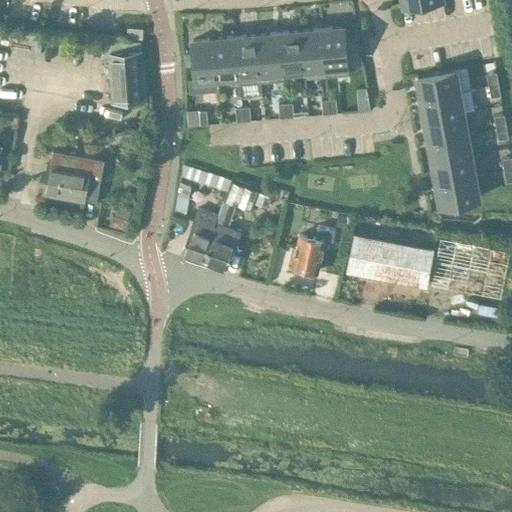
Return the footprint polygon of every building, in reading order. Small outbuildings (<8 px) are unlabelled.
[(344,26),(321,28),(325,66),(325,75),(349,73),(344,26)] [(127,32),(126,37),(142,38),(143,32),(143,28),(127,27),(127,32)] [(325,66),(321,28),(300,30),(304,68),(325,66)] [(304,68),(300,30),(279,32),(282,70),(283,70),(304,68)] [(282,70),(279,32),(258,34),(262,81),(284,79),(283,70),(282,70)] [(262,81),(258,34),(236,36),(239,74),(240,83),(262,81)] [(239,74),(236,36),(215,38),(218,76),(239,74)] [(218,76),(215,38),(192,40),(196,78),(218,76)] [(141,50),(109,52),(113,100),(145,98),(141,50)] [(455,68),(417,75),(421,97),(459,90),(455,68)] [(486,73),(488,84),(498,83),(496,71),(486,73)] [(500,95),(498,83),(488,84),(490,97),(500,95)] [(463,112),(459,90),(421,97),(425,119),(463,112)] [(335,98),(328,99),(329,113),(337,112),(335,98)] [(329,113),(328,99),(321,99),(322,114),(329,113)] [(286,117),(285,102),(278,103),(279,117),(286,117)] [(292,102),(285,102),(286,117),(294,116),(292,102)] [(244,121),(242,106),(235,107),(236,121),(244,121)] [(249,106),(242,106),(244,121),(251,120),(249,106)] [(199,110),(200,124),(207,124),(206,109),(199,110)] [(467,133),(463,112),(425,119),(429,140),(467,133)] [(504,114),(494,116),(496,128),(506,126),(504,114)] [(508,138),(506,126),(496,128),(498,139),(508,138)] [(470,154),(467,133),(429,140),(433,161),(470,154)] [(45,176),(43,190),(60,193),(59,196),(84,201),(84,199),(96,201),(104,159),(52,150),(50,161),(48,161),(45,176)] [(474,176),(470,154),(433,161),(437,182),(474,176)] [(511,160),(511,156),(502,158),(504,170),(511,168),(511,160)] [(180,163),(179,176),(225,190),(230,179),(180,163)] [(478,197),(474,176),(437,182),(441,204),(478,197)] [(178,181),(174,213),(184,214),(188,185),(178,181)] [(227,226),(235,204),(223,199),(216,222),(218,223),(216,227),(205,259),(227,267),(240,231),(227,226)] [(124,230),(127,221),(130,212),(117,207),(114,216),(112,216),(108,225),(124,230)] [(205,259),(216,227),(213,226),(217,215),(198,207),(182,251),(205,259)] [(358,225),(357,232),(433,246),(436,234),(358,225)] [(315,238),(298,234),(292,266),(295,267),(296,270),(304,272),(306,269),(318,271),(324,240),(332,242),(335,229),(318,226),(315,238)] [(433,246),(357,232),(355,231),(347,270),(426,285),(433,246)]
